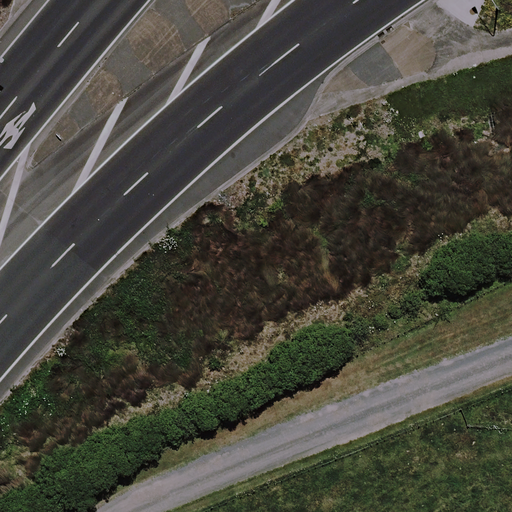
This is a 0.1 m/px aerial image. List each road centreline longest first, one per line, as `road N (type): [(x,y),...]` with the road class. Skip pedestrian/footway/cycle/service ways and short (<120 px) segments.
road 1 (trunk): [(363,0),(179,141),(60,252),(0,322)]
road 2 (trunk): [(0,100),(77,0)]
